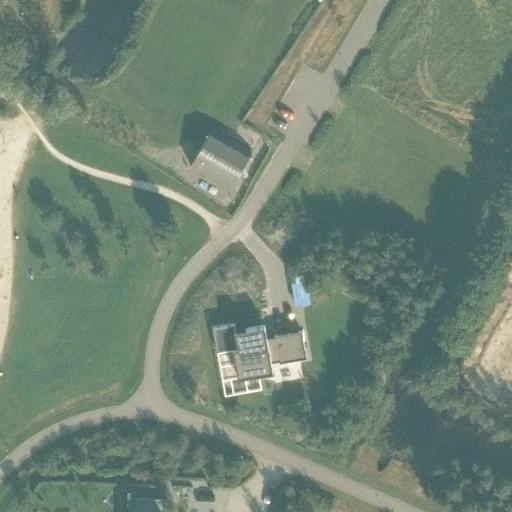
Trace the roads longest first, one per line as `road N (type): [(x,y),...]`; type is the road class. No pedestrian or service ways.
road 1 (residential): [(379,0),(252,208),(228,234)]
road 2 (residential): [(148,413),(214,429),(405,511)]
road 3 (residential): [(148,413),(162,315),(178,285),(228,234)]
road 4 (residential): [(0,473),(64,428),(148,413)]
